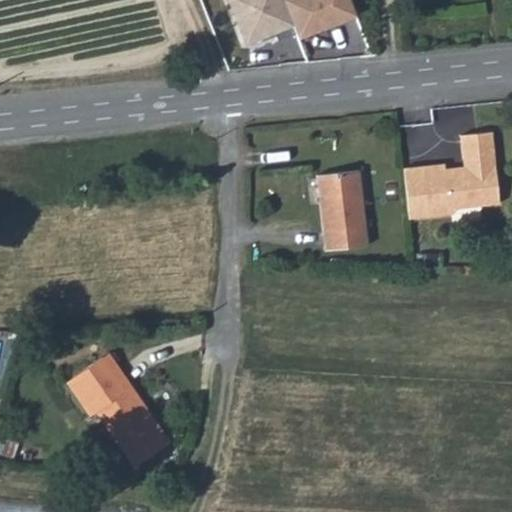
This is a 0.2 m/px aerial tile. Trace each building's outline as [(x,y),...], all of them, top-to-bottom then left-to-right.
[(274,0),(287,34),(347,13),(342,0),(274,0)] [(487,129),(455,132),(459,155),(462,158),(463,164),(440,166),(440,161),(418,163),(424,213),(448,211),(452,204),(495,199),(487,129)] [(0,198),(5,210),(35,200),(25,144),(0,150),(0,198)] [(356,171),(316,173),(321,246),(360,244),(356,171)] [(101,352),(123,386),(129,381),(108,347),(101,352)] [(165,439),(129,381),(123,386),(101,352),(63,373),(86,409),(93,404),(128,462),(165,439)] [(17,445),(0,439),(0,452),(14,456),(17,445)] [(0,500),(0,511),(9,511),(9,501),(0,500)]
